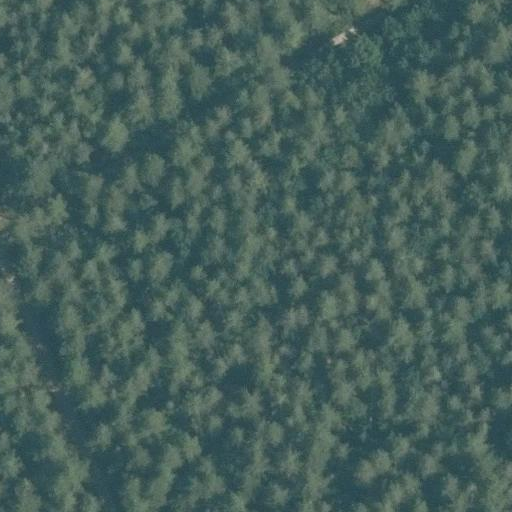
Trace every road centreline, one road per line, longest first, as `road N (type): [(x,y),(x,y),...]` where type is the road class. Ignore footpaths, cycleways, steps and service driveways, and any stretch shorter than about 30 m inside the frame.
road 1 (track): [(365,0),(0,207)]
road 2 (unknown): [(0,242),(114,511)]
